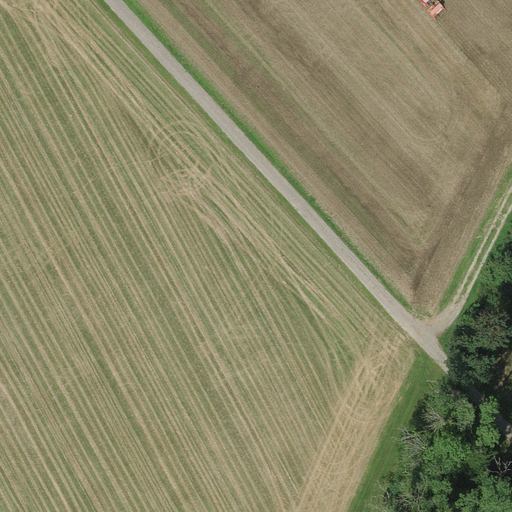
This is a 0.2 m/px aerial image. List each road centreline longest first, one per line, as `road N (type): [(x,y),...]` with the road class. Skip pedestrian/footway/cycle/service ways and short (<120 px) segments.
road 1 (track): [(511,428),(115,0)]
road 2 (track): [(511,216),(439,350)]
